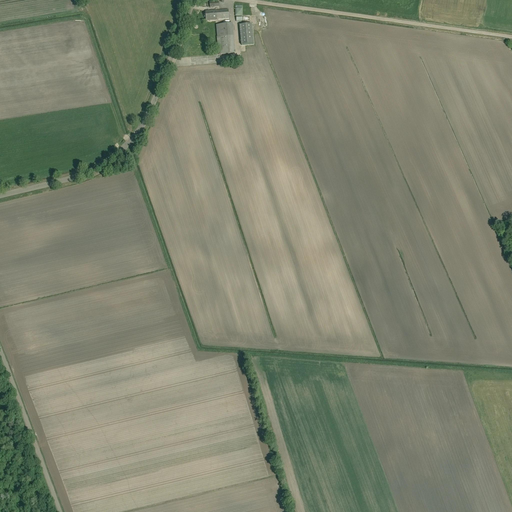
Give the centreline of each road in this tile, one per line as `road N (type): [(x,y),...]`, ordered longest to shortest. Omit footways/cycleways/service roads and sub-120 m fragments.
road 1 (unclassified): [(0,196),(75,177),(127,144),(150,110),(193,0)]
road 2 (track): [(511,36),(239,0)]
road 3 (unclassified): [(60,511),(0,349)]
